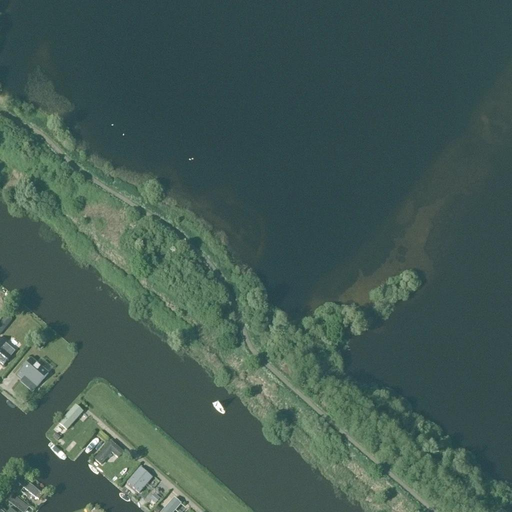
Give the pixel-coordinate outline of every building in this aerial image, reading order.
[(0,339),(0,364),(3,367),(15,352),(0,339)] [(30,360),(27,364),(17,375),(22,380),(24,377),(37,388),(45,379),(48,375),(30,360)] [(83,413),(75,405),(58,424),(66,431),(83,413)] [(60,439),(56,434),(52,438),(57,442),(60,439)] [(124,452),(110,441),(94,460),(100,465),(111,453),(118,459),(124,452)] [(152,478),(140,467),(126,483),(139,494),(152,478)] [(23,477),(17,472),(13,477),(19,481),(23,477)] [(26,482),(22,479),(18,484),(22,487),(38,501),(43,495),(26,482)] [(25,511),(29,508),(12,494),(7,501),(20,511),(25,511)] [(160,500),(155,495),(150,501),(155,506),(160,500)] [(174,511),(181,504),(174,498),(161,511),(174,511)]
